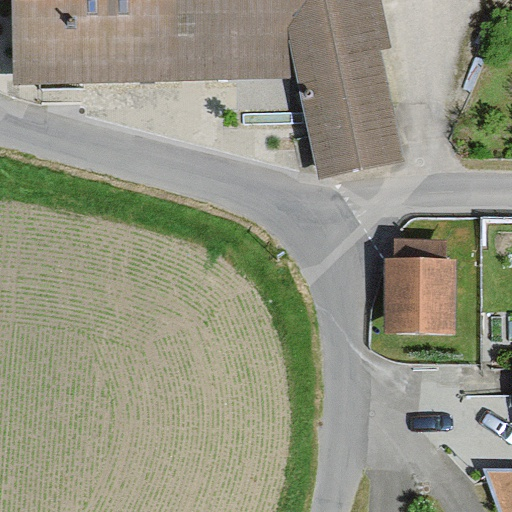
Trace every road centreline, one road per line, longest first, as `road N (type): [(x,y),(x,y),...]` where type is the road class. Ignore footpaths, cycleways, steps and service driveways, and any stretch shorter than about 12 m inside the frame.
road 1 (unclassified): [(0,114),(265,195),(310,227)]
road 2 (unclassified): [(310,227),(334,277),(347,374),(330,511)]
road 3 (unclassified): [(310,227),(442,195),(511,195)]
